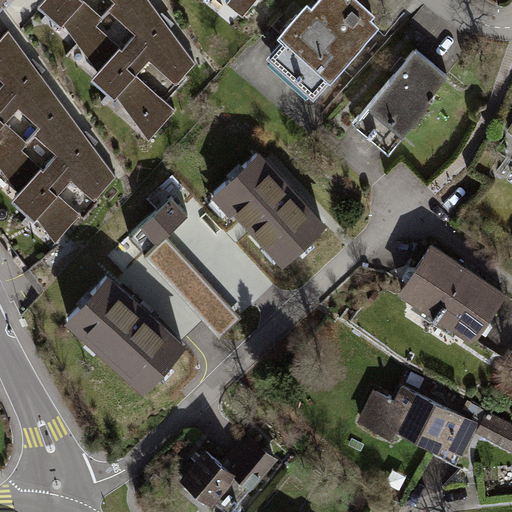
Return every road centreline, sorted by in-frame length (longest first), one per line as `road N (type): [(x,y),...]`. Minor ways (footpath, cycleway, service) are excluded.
road 1 (residential): [(58,486),(139,459),(410,207)]
road 2 (tertiary): [(58,486),(46,436),(0,333)]
